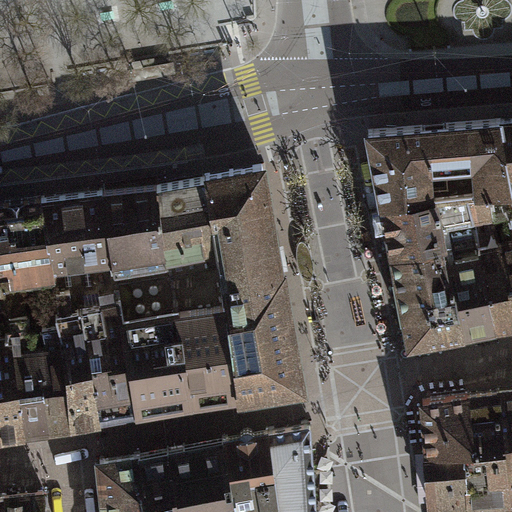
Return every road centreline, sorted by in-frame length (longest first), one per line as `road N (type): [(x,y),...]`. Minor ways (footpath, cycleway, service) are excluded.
road 1 (residential): [(0,151),(312,99)]
road 2 (unclassified): [(312,99),(511,77)]
